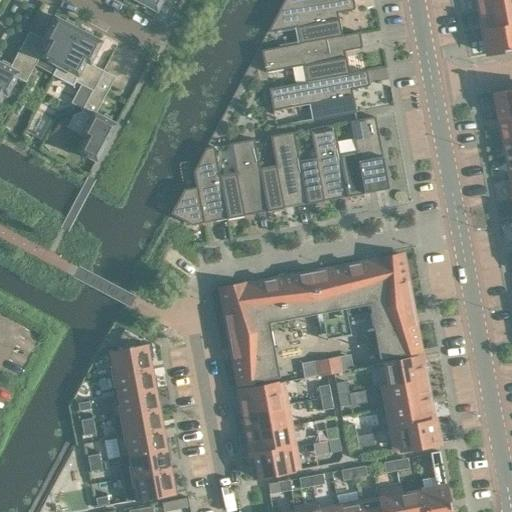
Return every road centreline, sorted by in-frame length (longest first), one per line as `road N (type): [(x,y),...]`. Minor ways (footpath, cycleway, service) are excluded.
road 1 (tertiary): [(510,511),(458,226)]
road 2 (residential): [(458,226),(212,272),(193,289)]
road 3 (residential): [(193,289),(190,320),(226,511)]
road 4 (tertiary): [(458,226),(431,80)]
